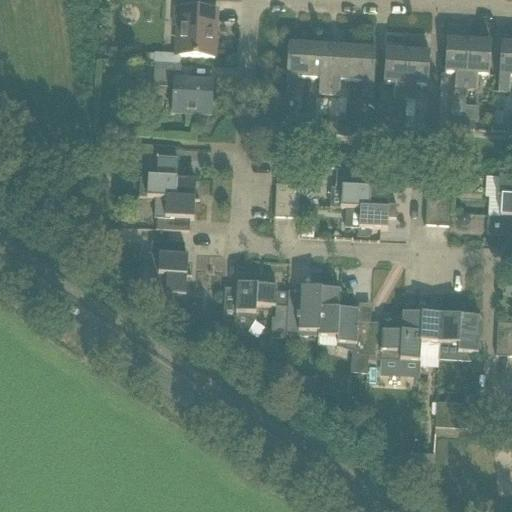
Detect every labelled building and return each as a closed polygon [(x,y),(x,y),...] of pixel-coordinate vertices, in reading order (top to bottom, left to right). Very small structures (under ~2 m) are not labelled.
[(173,27),(176,27),(174,56),(154,55),(154,67),(179,69),(180,59),(213,61),(215,13),(174,11),(173,27)] [(454,78),(453,91),(451,91),(450,119),(452,119),(452,123),(437,122),(437,131),(462,133),(463,124),(464,124),(466,93),(464,93),(467,44),(445,43),(444,76),(443,78),(454,78)] [(464,93),(466,93),(475,94),(476,80),(487,80),(489,46),(467,44),(464,93)] [(508,82),(511,81),(511,46),(500,46),(497,96),(507,96),(508,82)] [(307,83),(309,50),(287,48),(284,96),(295,97),(296,83),(307,83)] [(309,50),(307,83),(318,84),(317,98),(327,98),(330,51),(309,50)] [(330,51),(327,98),(338,99),(339,84),(350,85),(351,52),(330,51)] [(351,52),(350,85),(363,86),(362,101),(371,101),(374,53),(351,52)] [(403,103),(406,55),(384,54),(382,88),(393,88),(392,102),(403,103)] [(406,55),(403,103),(414,103),(415,89),(427,89),(428,56),(406,55)] [(170,113),(190,115),(210,116),(211,85),(180,83),(181,69),(179,69),(154,67),(153,67),(152,89),(172,90),(170,113)] [(137,83),(151,84),(152,70),(137,70),(137,83)] [(306,118),(305,128),(304,128),(304,137),(315,137),(315,128),(316,119),(306,118)] [(474,124),(464,124),(463,124),(462,133),(473,133),(474,124)] [(304,137),(304,128),(294,127),(293,136),(304,137)] [(490,127),(490,134),(501,135),(501,127),(493,127),(490,127)] [(337,130),(336,139),(346,139),(347,130),(337,130)] [(358,131),(347,130),(346,139),(358,140),(358,131)] [(401,143),(401,134),(375,132),(374,141),(401,143)] [(413,134),(401,134),(401,143),(412,143),(413,134)] [(147,200),(154,200),(176,201),(176,183),(177,163),(173,163),(174,151),(140,149),(140,161),(141,161),(140,164),(144,168),(143,180),(140,182),(139,200),(147,201),(147,200)] [(330,190),(329,210),(340,211),(359,212),(368,213),(369,193),(370,174),(336,172),(335,190),(330,190)] [(501,220),(505,220),(511,220),(511,181),(498,180),(497,200),(502,200),(501,220)] [(107,187),(103,182),(93,182),(92,198),(107,198),(107,187)] [(195,183),(176,183),(176,201),(154,200),(154,221),(156,221),(156,234),(189,235),(190,222),(194,222),(195,183)] [(273,221),(286,221),(288,189),(276,188),(275,188),(273,221)] [(288,189),(286,221),(299,222),(300,189),(288,189)] [(357,232),(357,239),(369,240),(369,232),(387,233),(388,221),(396,222),(396,208),(389,208),(389,194),(369,193),(368,213),(359,212),(359,213),(358,232),(357,232)] [(423,229),(436,230),(438,197),(425,196),(423,229)] [(438,197),(436,230),(449,230),(450,210),(450,197),(445,197),(438,197)] [(468,225),(465,220),(460,220),(457,225),(460,230),(465,230),(468,225)] [(92,252),(107,253),(108,235),(93,234),(92,252)] [(151,246),(151,257),(146,257),(143,260),(142,274),(146,278),(150,278),(149,289),(152,292),(166,293),(165,299),(186,299),(187,259),(184,259),(184,247),(151,246)] [(223,324),(222,342),(231,347),(238,335),(248,336),(256,323),(255,318),(256,310),(275,311),(275,309),(287,310),(288,295),(276,295),(276,290),(238,288),(237,292),(224,291),(223,312),(223,324)] [(287,310),(286,338),(317,340),(318,312),(339,313),(340,294),(300,292),(300,296),(288,295),(287,310)] [(275,309),(275,311),(274,321),(271,321),(270,342),(285,343),(286,338),(287,310),(275,309)] [(419,346),(439,347),(441,318),(429,317),(429,309),(416,309),(416,316),(401,316),(400,334),(420,335),(419,346)] [(318,312),(317,340),(337,341),(337,346),(355,352),(354,376),(368,377),(369,358),(370,325),(358,325),(358,314),(339,313),(318,312)] [(441,318),(439,347),(458,348),(458,356),(478,357),(480,320),(441,318)] [(420,335),(400,334),(382,333),(383,326),(370,325),(369,358),(379,358),(379,363),(418,365),(419,346),(420,335)] [(510,327),(497,326),(495,359),(508,360),(510,327)] [(337,341),(317,340),(316,348),(337,349),(337,346),(337,341)] [(290,379),(290,389),(301,396),(303,398),(304,380),(290,379)] [(436,419),(469,420),(470,408),(450,407),(436,406),(436,419)] [(358,414),(347,413),(345,425),(356,426),(358,414)] [(469,433),(469,420),(436,419),(435,432),(449,432),(469,433)]
